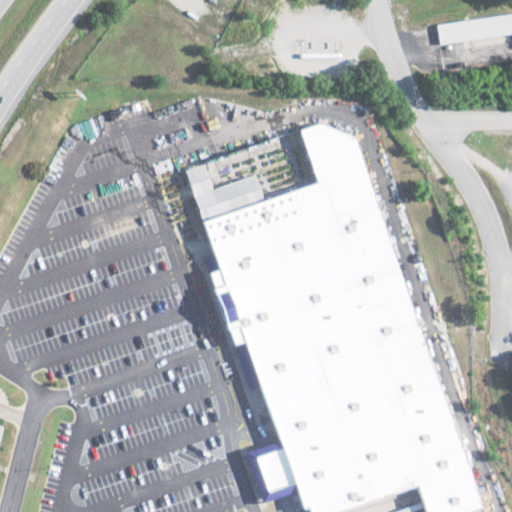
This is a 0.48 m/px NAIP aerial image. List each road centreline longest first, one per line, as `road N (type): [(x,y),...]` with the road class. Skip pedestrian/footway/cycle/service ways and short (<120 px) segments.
road 1 (residential): [(380,0),(406,86),(419,107),(440,118)]
road 2 (motorway): [(0,107),(73,0)]
